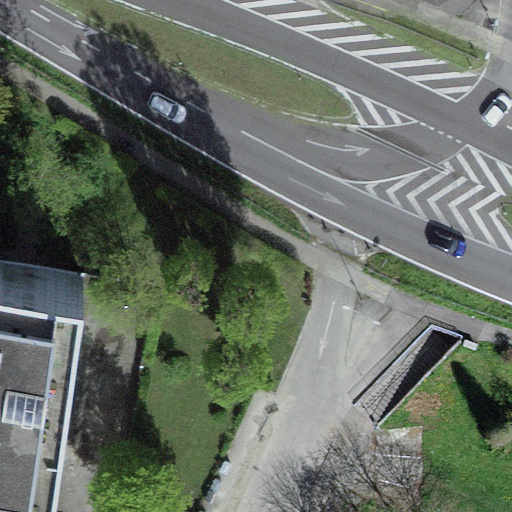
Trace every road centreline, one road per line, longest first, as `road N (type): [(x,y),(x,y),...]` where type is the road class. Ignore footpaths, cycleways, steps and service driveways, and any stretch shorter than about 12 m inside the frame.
road 1 (trunk): [(216,133),(334,199),(511,276)]
road 2 (trunk): [(471,125),(172,0)]
road 3 (trunk): [(216,133),(354,149),(435,140),(471,125)]
road 4 (trunk): [(1,0),(216,133)]
